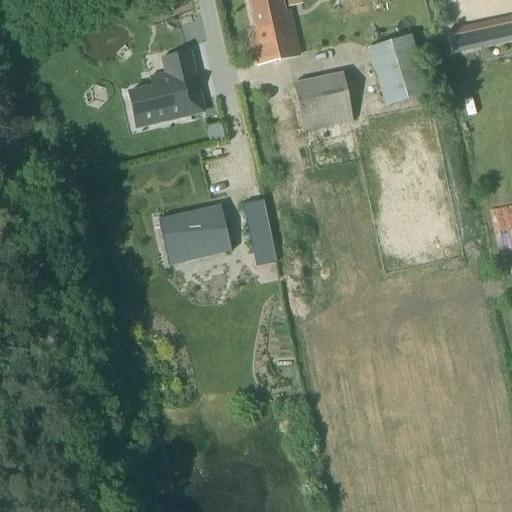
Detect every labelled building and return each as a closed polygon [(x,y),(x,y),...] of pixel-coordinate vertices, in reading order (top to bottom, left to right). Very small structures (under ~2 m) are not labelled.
[(286,25),(280,0),(252,0),(247,1),(254,33),(250,34),(257,66),(298,56),(290,24),(286,25)] [(478,48),(511,40),(511,34),(509,19),(473,26),(478,48)] [(410,36),(368,49),(385,107),(427,95),(410,36)] [(130,136),(200,120),(184,56),(156,63),(161,81),(143,86),(145,94),(123,99),(130,136)] [(302,135),(353,124),(341,74),(292,85),(302,135)] [(233,156),(215,158),(218,190),(236,189),(233,156)] [(242,208),(252,251),(271,246),(261,203),(242,208)] [(219,207),(157,221),(168,266),(183,262),(182,255),(223,252),(224,254),(230,253),(219,207)]
